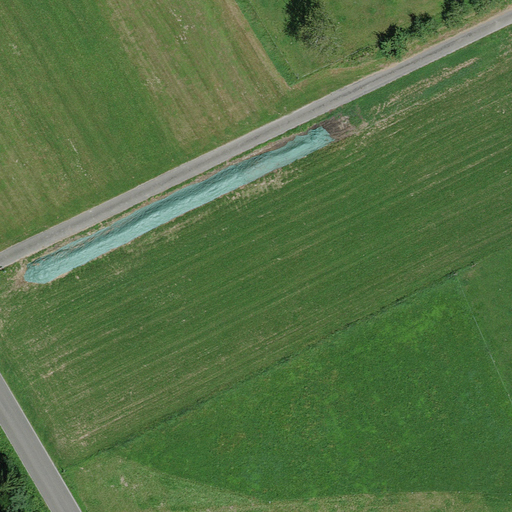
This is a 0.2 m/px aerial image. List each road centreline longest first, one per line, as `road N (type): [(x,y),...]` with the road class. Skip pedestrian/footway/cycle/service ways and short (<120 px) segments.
road 1 (track): [(0,258),(511,17)]
road 2 (tertiary): [(0,407),(66,511)]
